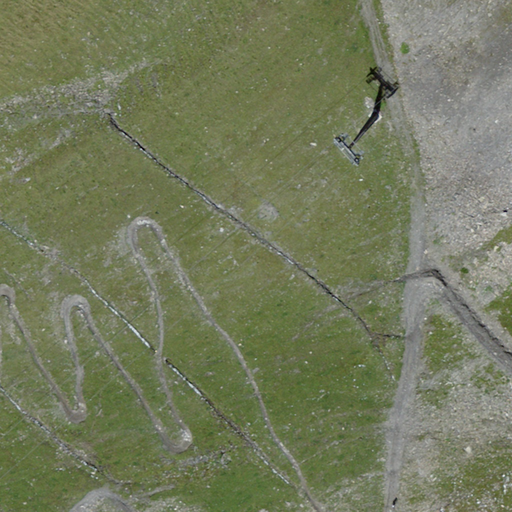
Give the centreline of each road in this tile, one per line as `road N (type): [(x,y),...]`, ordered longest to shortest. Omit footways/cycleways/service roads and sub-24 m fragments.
road 1 (track): [(368,0),(413,163),(415,271)]
road 2 (track): [(415,271),(391,511)]
